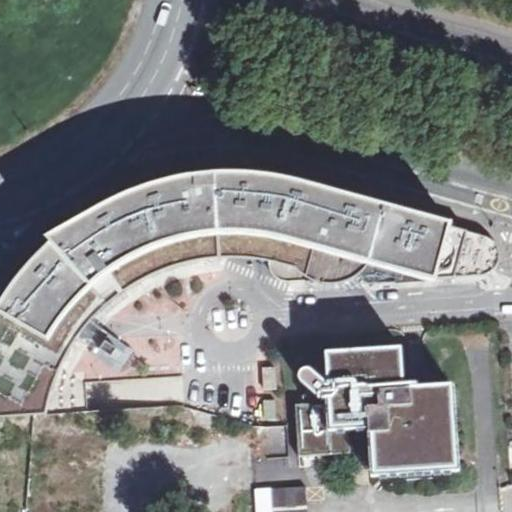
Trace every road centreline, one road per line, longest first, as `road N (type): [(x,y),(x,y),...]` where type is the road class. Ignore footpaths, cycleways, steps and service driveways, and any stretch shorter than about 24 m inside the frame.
road 1 (secondary): [(201,122),(511,197)]
road 2 (residential): [(511,305),(266,319)]
road 3 (residential): [(173,330),(180,359),(222,380),(259,361),(266,319)]
road 4 (residential): [(266,319),(247,293),(216,285),(187,299),(173,330)]
